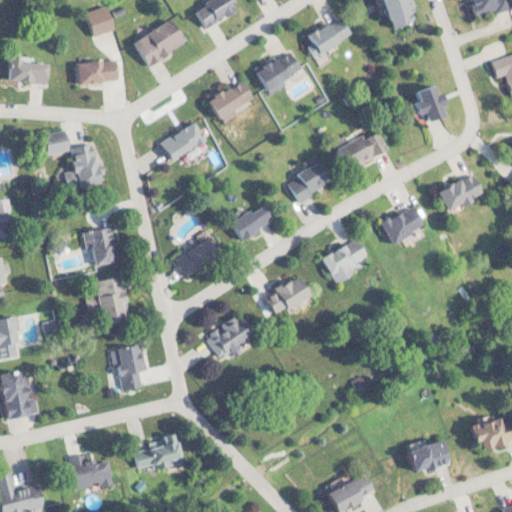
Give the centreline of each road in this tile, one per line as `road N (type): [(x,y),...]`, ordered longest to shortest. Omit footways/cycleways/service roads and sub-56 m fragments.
road 1 (residential): [(117,120),(290,0),(442,31),(470,120),(423,164),(163,317)]
road 2 (residential): [(117,120),(0,105),(50,427),(143,400),(180,400)]
road 3 (residential): [(180,400),(117,120)]
road 4 (residential): [(283,511),(180,400)]
road 5 (residential): [(382,511),(511,470)]
